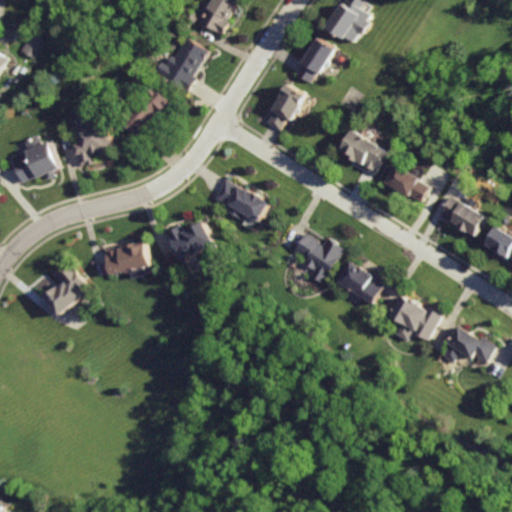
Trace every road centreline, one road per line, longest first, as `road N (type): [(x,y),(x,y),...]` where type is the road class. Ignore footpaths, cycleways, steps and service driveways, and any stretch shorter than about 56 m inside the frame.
road 1 (residential): [(299,0),(185,174),(149,196),(46,226)]
road 2 (residential): [(223,123),(511,306)]
